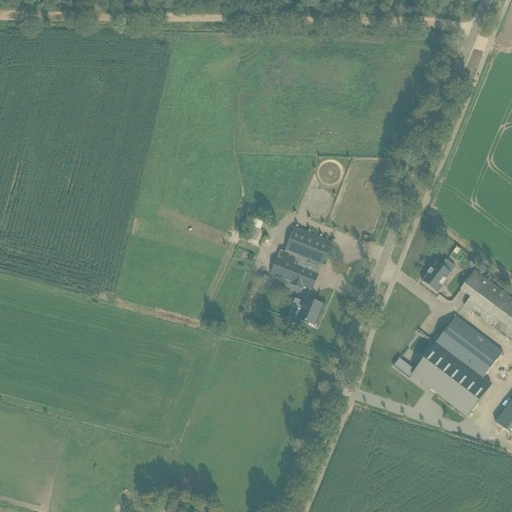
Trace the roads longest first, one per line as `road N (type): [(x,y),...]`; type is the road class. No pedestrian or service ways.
road 1 (tertiary): [(286,511),(486,0)]
road 2 (track): [(91,15),(451,25),(472,33)]
